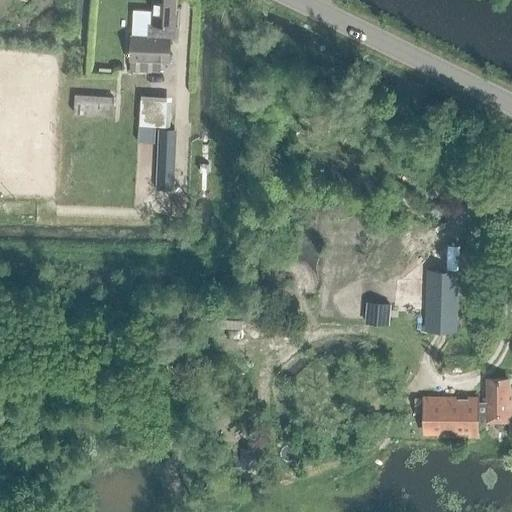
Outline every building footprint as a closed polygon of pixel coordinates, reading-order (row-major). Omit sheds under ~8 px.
[(130,36),(128,61),(129,61),(129,70),(159,72),(159,62),(168,63),(170,38),(168,38),(169,27),(176,27),(177,14),(174,14),(175,0),(152,0),(152,12),(149,11),(148,37),(130,36)] [(71,113),(113,115),(113,97),(71,95),(71,113)] [(171,190),(173,130),(158,129),(156,189),(171,190)] [(208,164),(200,164),(199,173),(208,173),(208,164)] [(426,330),(455,331),(455,272),(426,271),(426,330)] [(507,380),(486,380),(486,399),(483,399),(483,403),(477,403),(477,399),(467,399),(467,401),(458,400),(458,398),(423,398),(423,427),(436,427),(435,435),(458,435),(458,433),(467,434),(467,436),(476,436),(476,422),(510,422),(511,392),(507,392),(507,380)]
